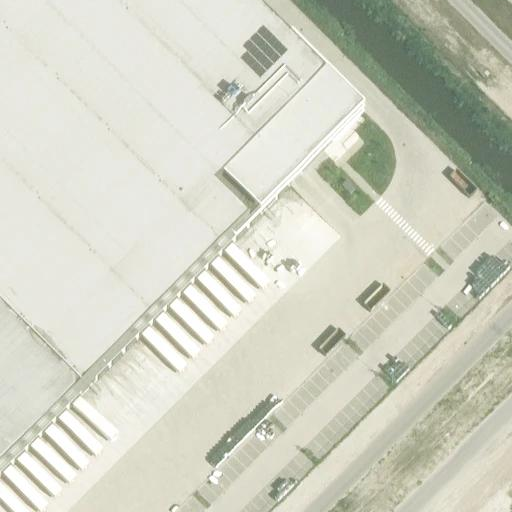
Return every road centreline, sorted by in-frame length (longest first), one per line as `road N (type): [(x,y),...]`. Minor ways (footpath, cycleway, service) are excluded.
road 1 (unclassified): [(511,314),(313,511)]
road 2 (unclassified): [(409,511),(511,408)]
